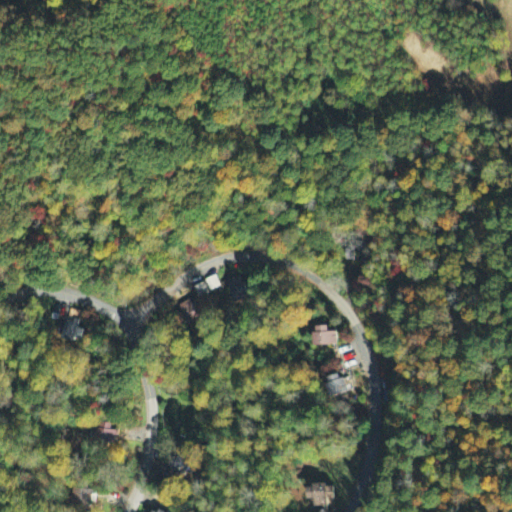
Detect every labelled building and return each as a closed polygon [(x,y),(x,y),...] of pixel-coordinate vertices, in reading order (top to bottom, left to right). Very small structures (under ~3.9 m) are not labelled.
[(232,303),(245,302),(242,279),(229,281),(232,303)] [(180,307),(191,325),(201,319),(190,301),(180,307)] [(76,324),(59,323),(58,340),(75,341),(76,324)] [(337,333),(329,334),(329,328),(315,328),(315,349),(337,348),(337,333)] [(353,392),(349,379),(342,381),(340,376),(326,380),(332,399),(353,392)] [(110,432),(111,425),(96,424),(94,444),(116,446),(118,433),(110,432)] [(73,504),(94,505),(95,485),(74,484),(73,504)] [(314,508),(327,508),(327,501),(335,500),(334,489),(327,489),(327,487),(308,487),(308,501),(314,501),(314,508)]
